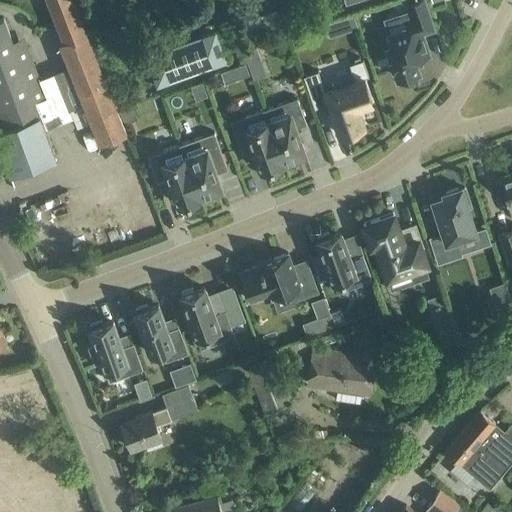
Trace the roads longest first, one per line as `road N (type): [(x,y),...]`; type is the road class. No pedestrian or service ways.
road 1 (residential): [(37,307),(354,188),(401,161),(440,122)]
road 2 (residential): [(118,511),(37,307)]
road 3 (residential): [(382,511),(462,397),(511,351)]
road 4 (residential): [(440,122),(511,5)]
